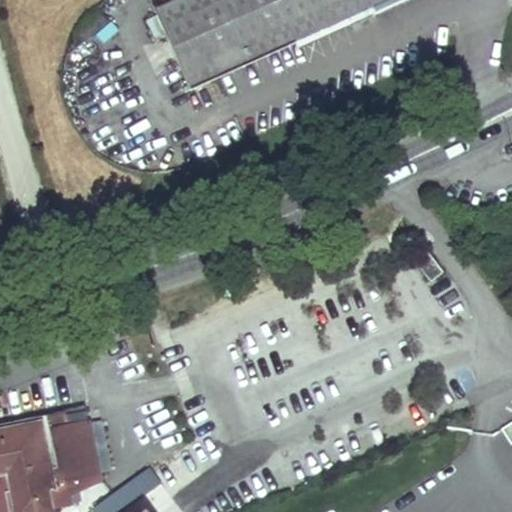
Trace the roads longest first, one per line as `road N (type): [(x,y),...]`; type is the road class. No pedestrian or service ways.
road 1 (primary): [(381,171),(176,260),(0,307)]
road 2 (residential): [(381,171),(511,351)]
road 3 (primary): [(511,108),(381,171)]
